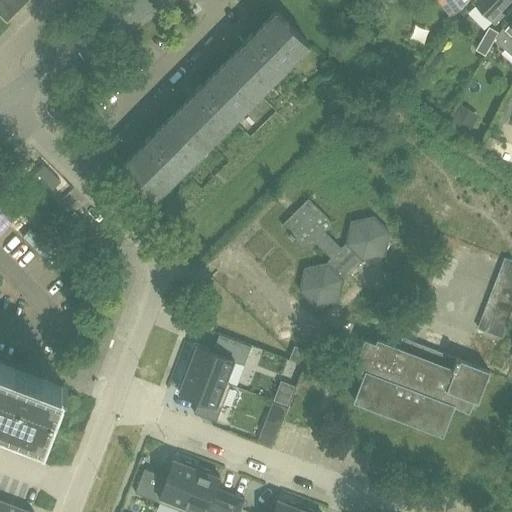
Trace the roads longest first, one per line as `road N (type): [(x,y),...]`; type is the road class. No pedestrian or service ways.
road 1 (residential): [(411,511),(112,396)]
road 2 (residential): [(67,164),(162,265),(112,396)]
road 3 (residential): [(67,164),(223,15),(214,0)]
road 4 (unclassified): [(6,96),(147,0)]
road 5 (residential): [(68,511),(112,396)]
